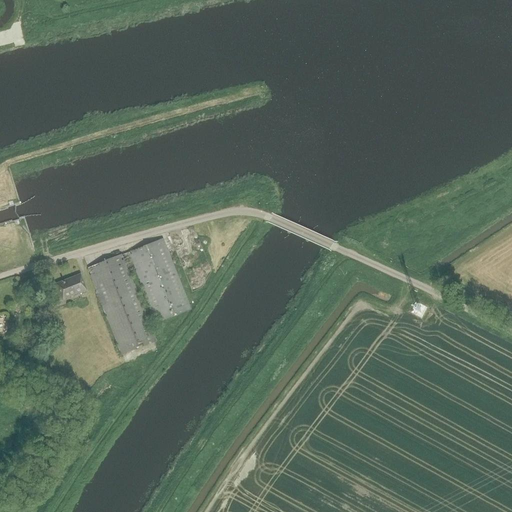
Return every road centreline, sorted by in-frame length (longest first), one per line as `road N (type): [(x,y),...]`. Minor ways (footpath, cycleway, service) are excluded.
road 1 (unclassified): [(0,278),(227,213),(268,218)]
road 2 (unclassified): [(511,333),(268,218)]
